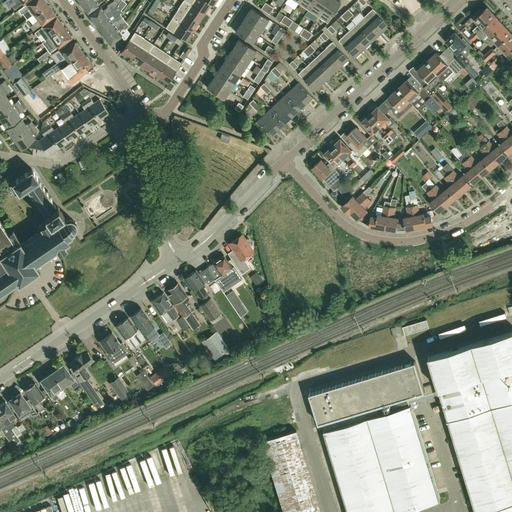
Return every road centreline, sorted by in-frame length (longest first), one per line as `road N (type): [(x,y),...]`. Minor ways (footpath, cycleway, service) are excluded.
road 1 (residential): [(283,161),(334,217),(395,242),(459,226),(511,189)]
road 2 (residential): [(283,161),(456,0)]
road 3 (residential): [(0,381),(179,260)]
road 4 (residential): [(0,155),(53,166),(139,110)]
road 5 (residential): [(179,260),(166,239),(160,119)]
road 6 (residential): [(179,260),(283,161)]
road 7 (residential): [(160,119),(230,0)]
road 8 (residential): [(139,110),(62,0)]
